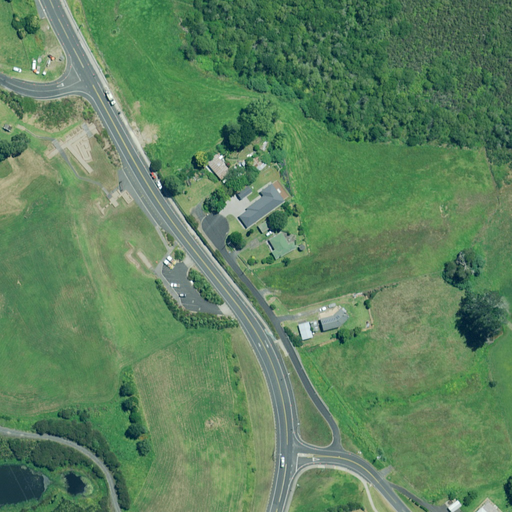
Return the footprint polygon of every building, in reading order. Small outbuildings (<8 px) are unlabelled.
[(248,144),(245,140),(237,145),(240,150),(248,144)] [(219,160),(215,155),(206,163),(221,181),(231,172),(220,159),(219,160)] [(263,164),(256,156),(248,163),(256,171),(263,164)] [(270,228),(265,221),(257,226),(262,233),(270,228)] [(291,251),(282,233),(269,240),(274,250),(271,251),(275,259),(291,251)] [(346,310),(342,307),(340,309),(333,315),(319,319),(323,330),(339,326),(349,317),(345,312),(346,310)] [(312,337),(308,322),(298,325),(302,340),(312,337)] [(452,511),(461,505),(457,500),(447,508),(450,511),(452,511)] [(497,511),(487,501),(476,511),(497,511)]
